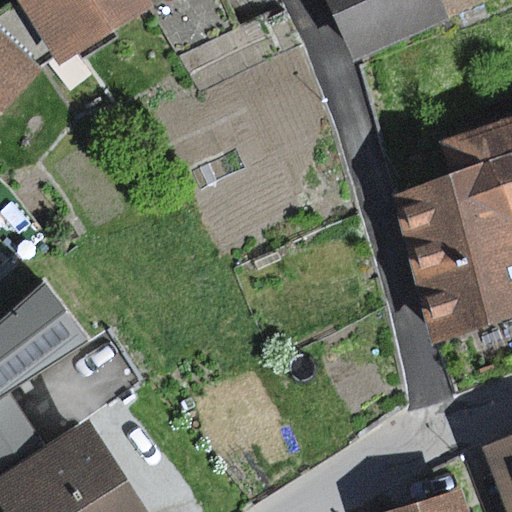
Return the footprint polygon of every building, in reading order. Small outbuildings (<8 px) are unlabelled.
[(21,0),(28,9),(0,21),(0,29),(45,69),(59,59),(66,68),(160,8),(154,0),(21,0)] [(154,0),(160,8),(174,0),(154,0)] [(331,0),(362,66),(459,24),(457,20),(448,0),(331,0)] [(448,0),(457,20),(502,0),(448,0)] [(0,128),(49,73),(45,69),(0,29),(0,128)] [(459,181),(397,202),(447,348),(511,325),(511,124),(447,146),(459,181)] [(0,178),(10,170),(0,160),(0,178)] [(55,287),(0,336),(0,483),(49,453),(15,399),(99,344),(55,287)] [(0,483),(0,498),(8,511),(155,511),(99,422),(49,453),(0,483)] [(511,511),(511,443),(489,452),(511,511)] [(475,511),(470,493),(409,511),(475,511)]
